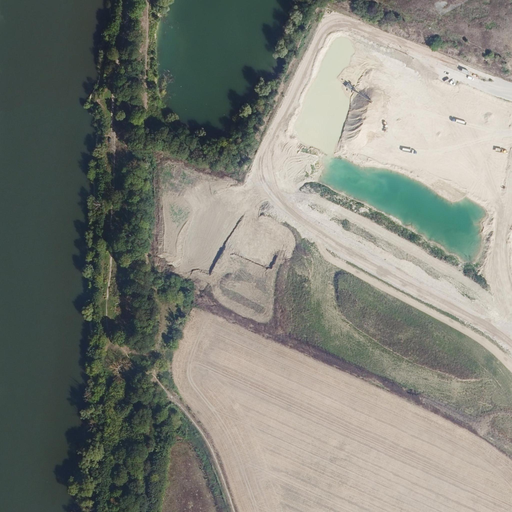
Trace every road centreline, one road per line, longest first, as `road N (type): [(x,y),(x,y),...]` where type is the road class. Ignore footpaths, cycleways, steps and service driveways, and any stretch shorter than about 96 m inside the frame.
road 1 (primary): [(0,98),(161,172),(287,253),(421,363),(511,456)]
road 2 (primary): [(511,441),(409,337),(254,216),(127,142),(0,87)]
